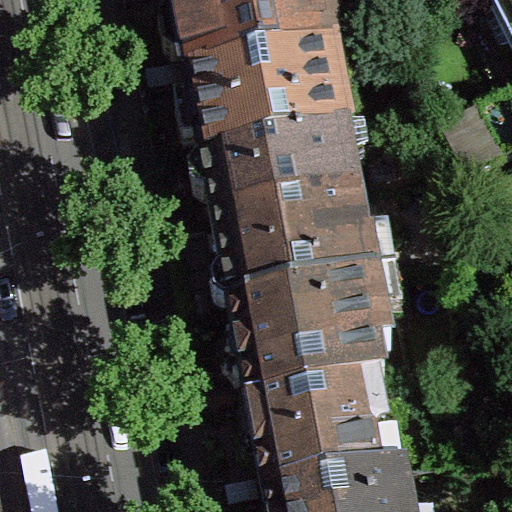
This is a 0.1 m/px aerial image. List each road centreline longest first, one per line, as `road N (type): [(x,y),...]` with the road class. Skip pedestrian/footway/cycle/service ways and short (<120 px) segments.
road 1 (primary): [(151,511),(52,0)]
road 2 (primary): [(0,283),(42,511)]
